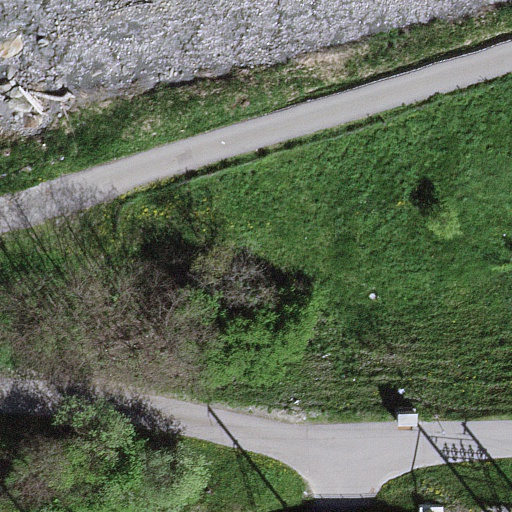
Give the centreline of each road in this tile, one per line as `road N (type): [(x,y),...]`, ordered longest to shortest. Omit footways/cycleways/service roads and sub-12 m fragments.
road 1 (unclassified): [(345,446),(0,394)]
road 2 (unclassified): [(511,438),(345,446)]
